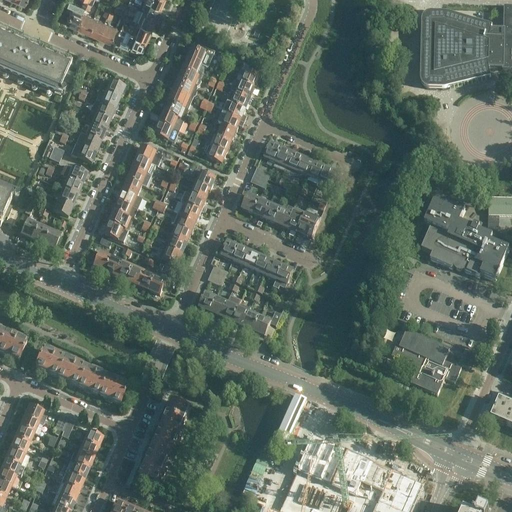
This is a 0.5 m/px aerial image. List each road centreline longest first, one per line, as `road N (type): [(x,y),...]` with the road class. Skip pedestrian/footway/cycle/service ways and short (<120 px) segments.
road 1 (tertiary): [(458,454),(172,330)]
road 2 (residential): [(63,282),(151,73)]
road 3 (residential): [(262,124),(313,0)]
road 4 (residential): [(458,454),(511,331)]
road 5 (residential): [(172,330),(221,219)]
road 6 (residential): [(151,73),(39,27)]
road 7 (residential): [(17,381),(128,429)]
